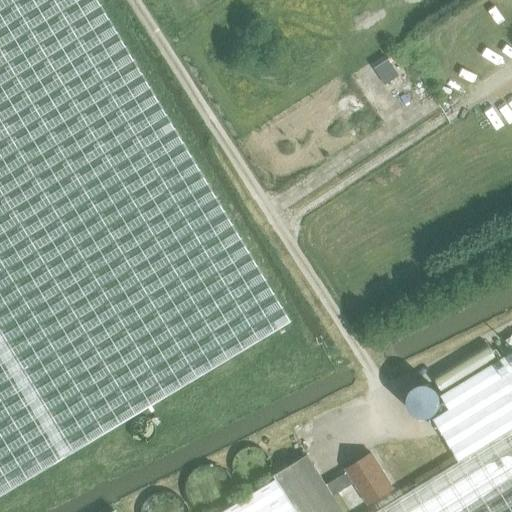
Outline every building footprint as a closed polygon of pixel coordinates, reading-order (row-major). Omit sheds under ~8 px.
[(0,0),(0,493),(290,322),(176,130),(96,0),(0,0)] [(375,68),(381,79),(384,84),(397,76),(388,60),(375,68)] [(509,349),(511,347),(511,334),(503,340),(509,349)] [(511,511),(511,352),(425,405),(459,461),(375,511),(296,511),(276,479),(221,511),(511,511)] [(274,475),(276,479),(296,511),(343,511),(333,495),(354,482),(368,504),(393,488),(372,453),(346,469),(348,471),(327,485),(308,454),(274,475)]
